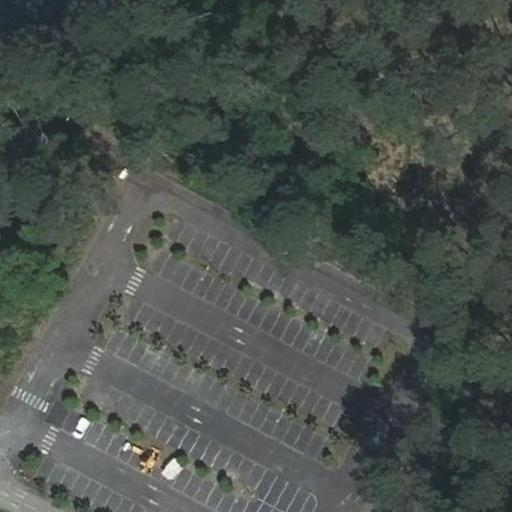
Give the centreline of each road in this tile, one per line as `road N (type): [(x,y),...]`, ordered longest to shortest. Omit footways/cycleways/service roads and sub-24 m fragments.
road 1 (unknown): [(43,352),(117,232),(148,226),(373,332),(396,359),(324,507)]
road 2 (unknown): [(43,352),(324,507)]
